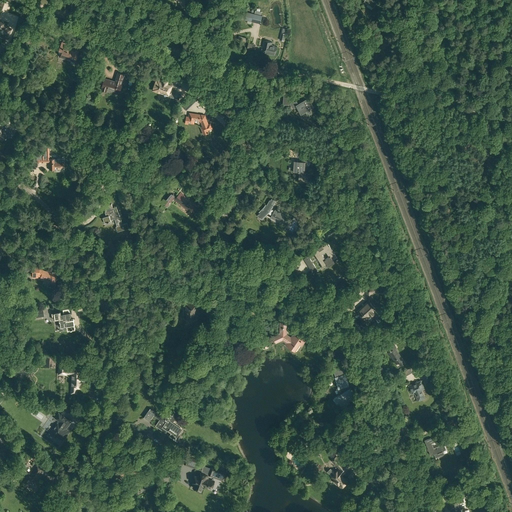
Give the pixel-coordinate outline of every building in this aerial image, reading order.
[(252,22),(261,24),(262,17),(253,15),(252,22)] [(3,22),(0,20),(0,30),(4,32),(4,34),(3,36),(8,37),(11,28),(8,26),(8,25),(4,24),(4,22),(3,22)] [(261,51),(275,54),(277,46),(275,46),(275,45),(272,44),(272,41),(264,40),(263,47),(262,46),(261,51)] [(6,51),(8,44),(3,42),(0,49),(6,51)] [(71,63),(74,64),(76,61),(79,51),(70,48),(71,45),(62,42),(59,49),(63,51),(61,56),(72,60),(71,63)] [(80,55),(86,57),(89,50),(83,48),(80,55)] [(107,89),(119,93),(122,83),(124,74),(118,72),(115,81),(104,78),(102,87),(102,90),(107,91),(107,89)] [(168,96),(174,98),(176,92),(173,91),(172,91),(172,90),(171,89),(173,85),(168,83),(168,84),(167,83),(168,80),(163,79),(163,80),(157,78),(153,90),(168,95),(168,96)] [(297,107),(301,114),(314,107),(309,98),(298,104),(297,101),(292,102),(291,102),(290,103),(290,104),(290,105),(292,108),(297,107)] [(206,117),(205,118),(203,116),(203,115),(190,113),(189,117),(186,116),(185,123),(188,124),(189,122),(193,123),(194,119),(199,120),(200,120),(202,121),(203,124),(202,125),(203,127),(202,127),(202,128),(203,131),(205,134),(209,133),(208,130),(212,128),(211,123),(208,124),(206,117)] [(0,135),(3,139),(8,136),(9,137),(13,134),(7,126),(4,129),(2,127),(0,128),(0,135)] [(64,162),(64,159),(49,159),(49,151),(44,151),(44,156),(41,156),(36,156),(36,162),(45,162),(49,162),(49,170),(55,170),(55,167),(64,167),(64,162)] [(301,182),(310,183),(310,174),(304,174),(305,162),(294,161),(294,171),(299,172),(299,180),(302,180),(301,182)] [(189,207),(195,211),(198,206),(189,199),(191,197),(187,194),(186,196),(183,195),(184,194),(181,191),(177,197),(174,194),(173,193),(173,194),(171,193),(166,199),(163,197),(162,199),(159,197),(157,200),(164,206),(165,204),(167,206),(173,198),(187,209),(189,207)] [(278,220),(287,226),(291,219),(275,210),(274,213),(270,211),(276,201),(272,199),(271,201),(270,200),(265,208),(263,210),(262,209),(259,213),(259,214),(258,215),(262,219),(268,213),(272,215),(271,217),(278,221),(278,220)] [(116,226),(118,231),(129,228),(127,223),(122,224),(117,206),(113,207),(112,204),(104,206),(106,212),(105,212),(106,216),(103,217),(105,223),(111,221),(111,220),(115,219),(115,220),(117,226),(116,226)] [(293,217),(300,221),(303,217),(301,216),(302,215),(301,214),(302,213),(299,211),(298,213),(297,212),(293,217)] [(323,247),(322,246),(318,249),(319,250),(314,253),(323,267),(327,264),(328,266),(334,262),(333,260),(337,258),(328,244),(323,247)] [(20,265),(23,273),(31,270),(27,262),(20,265)] [(313,264),(309,266),(313,273),(318,271),(313,264)] [(47,281),(55,284),(57,275),(60,270),(57,268),(54,273),(43,270),(43,271),(40,270),(40,267),(33,268),(33,277),(38,277),(38,275),(42,276),(41,277),(48,279),(47,281)] [(363,290),(369,296),(376,290),(370,284),(363,290)] [(195,299),(201,301),(203,294),(190,290),(188,297),(193,298),(195,299)] [(192,318),(192,321),(197,321),(199,319),(198,314),(196,314),(195,311),(196,311),(195,302),(186,303),(187,318),(192,318)] [(358,311),(365,319),(370,314),(370,315),(371,315),(372,315),(373,315),(373,314),(374,313),(374,312),(373,312),(372,310),(374,308),(369,302),(358,311)] [(31,309),(32,318),(44,316),(42,308),(31,309)] [(67,325),(68,330),(75,328),(74,318),(71,319),(70,316),(71,316),(71,312),(69,312),(69,308),(63,309),(64,313),(61,314),(60,311),(53,313),(53,316),(55,316),(55,319),(59,318),(60,321),(59,321),(59,327),(67,325)] [(287,320),(281,320),(280,333),(279,334),(273,337),(275,341),(281,338),(287,342),(286,344),(295,351),(299,344),(302,345),(305,340),(294,333),(291,338),(286,334),(287,320)] [(238,333),(242,334),(243,327),(246,327),(246,324),(235,323),(235,328),(238,328),(238,333)] [(398,362),(401,366),(405,363),(395,348),(396,347),(394,344),(388,348),(390,351),(389,352),(396,364),(398,362)] [(71,393),(77,393),(77,388),(81,389),(81,384),(83,384),(83,383),(84,383),(84,382),(85,382),(85,381),(85,380),(84,380),(84,379),(83,379),(83,374),(82,374),(82,367),(73,366),(73,367),(66,367),(67,362),(59,362),(59,370),(59,369),(58,372),(63,372),(67,372),(67,373),(70,374),(70,373),(74,374),(73,385),(72,385),(71,393)] [(419,369),(425,382),(432,379),(426,365),(419,369)] [(339,403),(342,408),(350,403),(348,401),(356,396),(353,391),(352,392),(350,388),(349,388),(348,385),(345,374),(345,375),(342,366),(333,369),(336,377),(335,378),(339,388),(341,393),(334,398),(338,403),(339,403)] [(416,392),(419,399),(424,396),(421,390),(424,389),(421,381),(409,386),(412,394),(416,392)] [(175,439),(178,441),(181,435),(179,434),(178,433),(180,429),(172,423),(182,409),(176,405),(175,407),(171,404),(167,410),(168,410),(157,426),(165,431),(167,430),(171,432),(169,435),(175,439)] [(143,417),(149,421),(156,412),(150,408),(143,417)] [(58,434),(64,439),(69,431),(65,428),(67,426),(71,422),(59,414),(56,418),(60,421),(59,424),(58,423),(50,433),(56,437),(58,434)] [(176,426),(182,429),(186,423),(180,419),(176,426)] [(434,454),(435,457),(444,454),(443,450),(446,449),(444,445),(449,443),(448,439),(443,441),(440,434),(425,440),(431,455),(434,454)] [(33,449),(28,456),(43,466),(48,459),(33,449)] [(195,492),(196,488),(214,494),(217,487),(201,481),(202,476),(227,483),(230,472),(196,463),(197,461),(172,454),(169,465),(194,472),(192,478),(190,477),(190,479),(187,478),(185,484),(187,485),(186,489),(195,492)] [(446,455),(438,458),(440,464),(449,461),(446,455)] [(339,484),(342,487),(347,481),(341,475),(351,466),(346,460),(343,464),(342,462),(336,456),(332,460),(337,466),(340,469),(335,474),(331,469),(327,472),(334,480),(334,482),(337,485),(338,485),(339,484)] [(302,475),(307,472),(301,460),(296,463),(302,475)] [(34,487),(37,489),(41,484),(37,481),(37,482),(34,479),(37,476),(37,477),(43,469),(38,465),(32,473),(34,474),(31,477),(30,476),(25,482),(25,483),(27,485),(29,484),(33,488),(34,487)] [(452,510),(452,511),(460,511),(459,503),(464,502),(462,493),(452,496),(453,502),(451,503),(451,504),(450,504),(449,505),(448,506),(448,508),(449,508),(449,509),(450,510),(452,510)]
